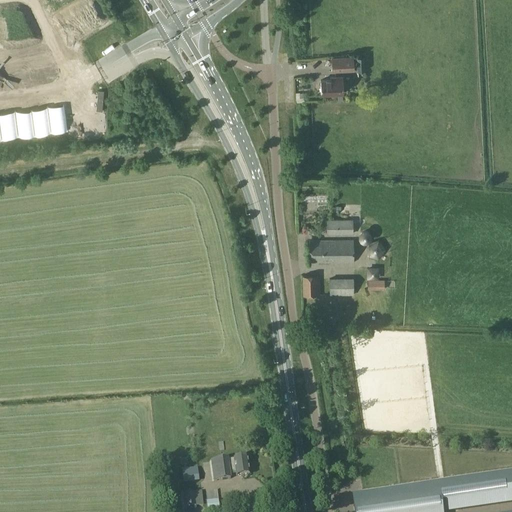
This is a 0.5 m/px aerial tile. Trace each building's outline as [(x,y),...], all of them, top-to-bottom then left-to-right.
[(353,57),(332,58),(333,71),(354,70),(354,68),(358,68),(358,71),(365,71),(364,57),(358,57),(358,60),(353,60),(353,57)] [(321,93),(338,93),(343,93),(343,77),(341,77),(338,77),(331,77),(331,79),(321,79),(321,93)] [(327,220),(327,234),(353,233),(353,219),(327,220)] [(369,237),(370,236),(369,234),(368,232),(367,231),(364,231),(363,231),(361,232),(360,235),(360,237),(360,238),(362,240),(364,241),(366,241),(367,240),(369,239),(369,237)] [(354,262),(354,240),(309,240),(310,262),(354,262)] [(385,280),(379,280),(379,267),(368,267),(369,280),(367,280),(368,289),(384,289),(385,280)] [(319,275),(303,275),(303,295),(319,295),(319,275)] [(354,277),(330,278),(330,295),(353,295),(354,277)] [(227,458),(211,460),(214,481),(231,478),(230,472),(236,471),(236,476),(249,474),(246,457),(234,459),(227,460),(227,458)] [(511,473),(352,496),(354,511),(442,511),(511,502),(511,473)] [(202,491),(184,493),(185,507),(186,511),(196,511),(196,506),(203,505),(202,491)]
